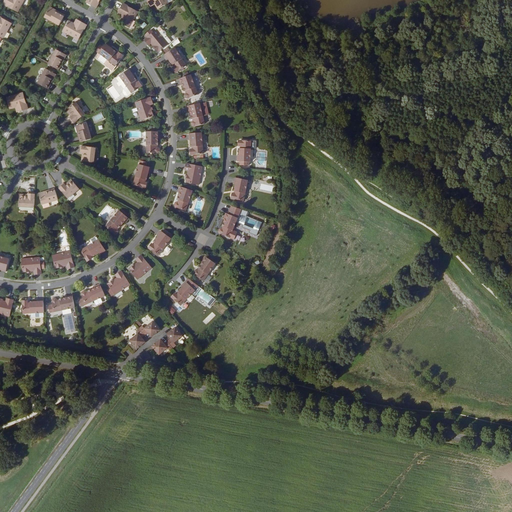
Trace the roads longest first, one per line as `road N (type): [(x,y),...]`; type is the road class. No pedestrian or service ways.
road 1 (secondary): [(511,447),(113,373)]
road 2 (residential): [(154,214),(170,168),(169,113),(142,59),(101,22)]
road 3 (residential): [(0,283),(48,286),(97,270),(137,240),(154,214)]
road 4 (unclassified): [(113,373),(14,511)]
road 5 (track): [(214,392),(232,376),(236,347),(284,275)]
road 6 (track): [(422,223),(511,312)]
road 7 (residential): [(42,128),(101,22)]
